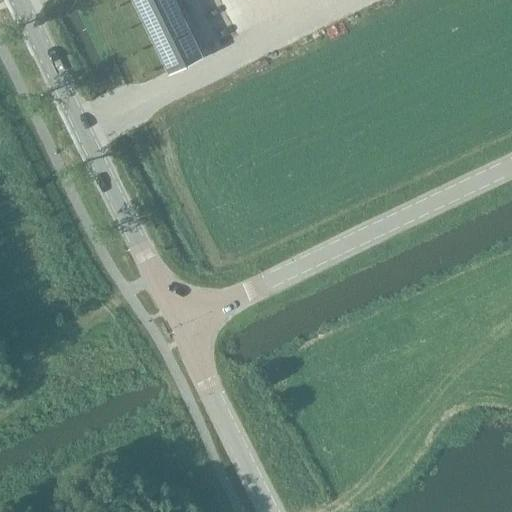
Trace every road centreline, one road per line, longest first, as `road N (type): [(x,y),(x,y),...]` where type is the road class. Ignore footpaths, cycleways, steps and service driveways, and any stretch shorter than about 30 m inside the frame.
road 1 (unclassified): [(178,325),(511,169)]
road 2 (unclassified): [(178,325),(17,0)]
road 3 (unclassified): [(268,511),(178,325)]
